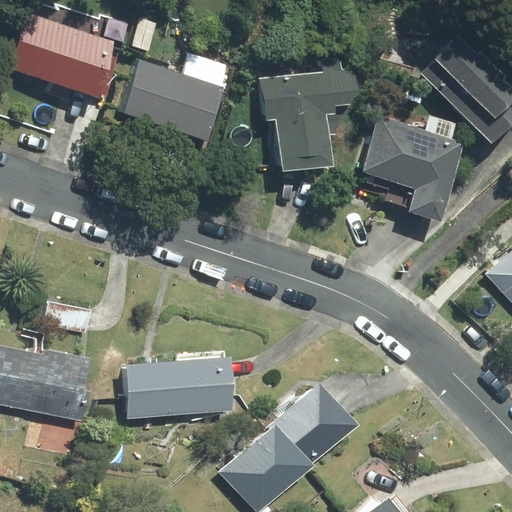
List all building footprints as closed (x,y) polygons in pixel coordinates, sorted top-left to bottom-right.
[(110,48),(112,41),(21,11),(2,68),(103,102),(120,51),(110,48)] [(156,20),(138,14),(128,44),(145,50),(156,20)] [(511,92),(455,34),(417,72),(486,141),(511,114),(511,92)] [(115,112),(204,141),(224,83),(135,54),(115,112)] [(276,173),(326,168),(320,118),(330,117),(329,105),(356,102),(352,65),(265,74),(276,173)] [(400,212),(436,222),(463,123),(425,113),(420,134),(374,122),(360,172),(408,184),(400,212)] [(511,247),(484,274),(511,302),(511,247)] [(0,406),(76,421),(88,357),(0,341),(0,406)] [(228,410),(223,353),(118,363),(124,420),(228,410)] [(214,467),(253,511),(355,422),(316,378),(214,467)] [(360,511),(400,511),(387,493),(360,511)]
